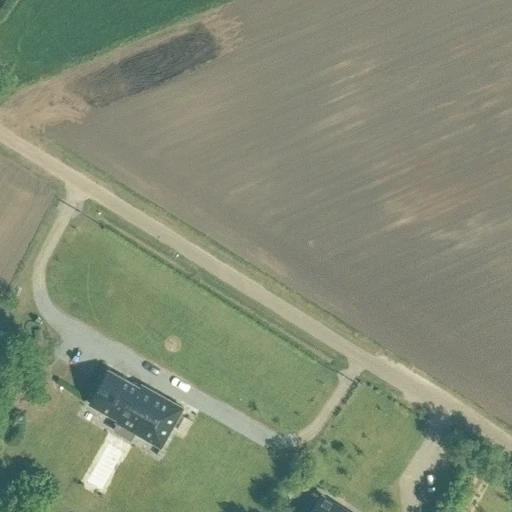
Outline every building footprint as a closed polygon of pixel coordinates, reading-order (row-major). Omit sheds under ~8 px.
[(151,394),(109,371),(90,403),(119,419),(113,430),(130,439),(134,431),(161,446),(182,407),(153,391),(151,394)] [(19,374),(0,385),(0,405),(28,389),(19,374)] [(319,480),(327,483),(336,461),(299,446),(286,478),(315,490),(319,480)] [(397,455),(397,466),(417,466),(417,455),(397,455)] [(429,511),(447,511),(451,485),(433,483),(429,511)] [(331,509),(317,500),(309,511),(347,511),(334,503),(331,509)] [(14,511),(0,503),(0,511),(14,511)]
